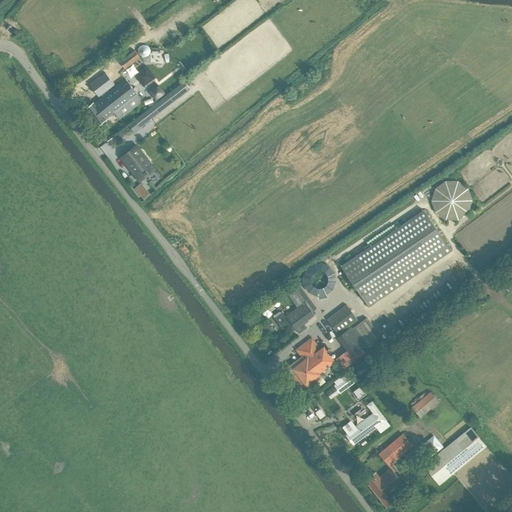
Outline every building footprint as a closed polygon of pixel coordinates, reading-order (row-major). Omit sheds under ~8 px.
[(125,69),(140,57),(135,50),(119,62),(125,69)] [(119,119),(142,101),(126,79),(105,96),(103,93),(114,84),(105,73),(89,85),(98,97),(101,95),(103,97),(94,104),(93,103),(84,109),(97,126),(114,112),(119,119)] [(138,128),(185,92),(179,85),(147,110),(133,121),(138,128)] [(135,146),(121,157),(140,181),(154,170),(135,146)] [(368,307),(451,251),(424,210),(341,266),(368,307)] [(314,315),(305,302),(286,316),(295,329),(314,315)] [(337,334),(357,320),(346,305),(326,319),(337,334)] [(367,348),(388,333),(374,313),(359,324),(357,322),(337,337),(347,350),(337,358),(343,367),(347,364),(346,363),(352,358),(351,356),(356,352),(365,346),(367,348)] [(335,361),(328,352),(323,346),(317,350),(314,346),(316,345),(311,337),(296,349),(301,356),(300,357),(293,363),(287,368),(292,375),(290,376),(296,384),(298,383),(304,390),(314,382),(313,380),(320,374),(319,373),(335,361)] [(420,418),(439,402),(431,392),(412,408),(420,418)] [(381,431),(389,425),(385,420),(386,420),(378,411),(372,402),(355,415),(358,420),(370,410),(374,414),(353,430),(349,425),(343,430),(354,444),(377,426),(381,431)] [(439,485),(486,447),(470,428),(424,466),(439,485)] [(388,466),(400,456),(413,446),(403,434),(378,454),(390,469),(380,477),(376,472),(365,481),(387,508),(395,501),(393,498),(394,497),(391,493),(403,482),(400,478),(402,476),(394,466),(391,469),(388,466)]
